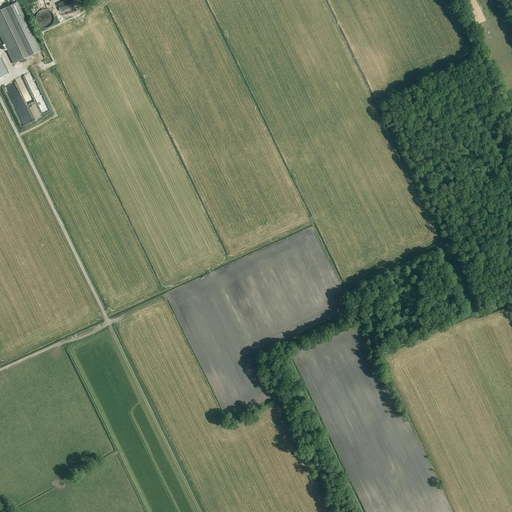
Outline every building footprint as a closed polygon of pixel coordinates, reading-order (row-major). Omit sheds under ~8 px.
[(17,2),(10,6),(0,10),(0,35),(14,64),(40,51),(17,2)] [(50,29),(53,11),(44,10),(36,9),(33,26),(50,29)] [(485,14),(478,17),(480,22),(487,19),(485,14)] [(0,78),(8,75),(0,57),(0,78)] [(28,108),(33,106),(25,87),(22,89),(23,90),(20,92),(28,108)]
